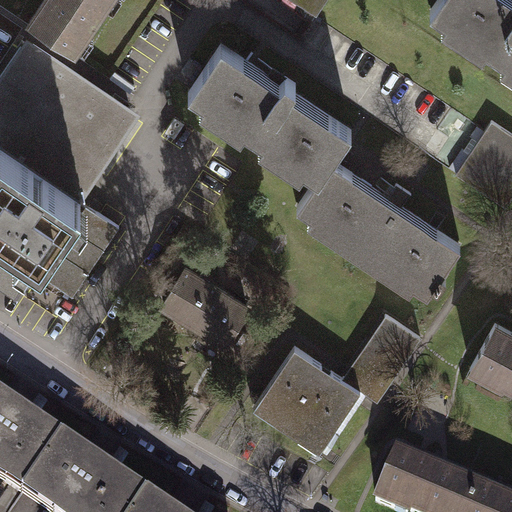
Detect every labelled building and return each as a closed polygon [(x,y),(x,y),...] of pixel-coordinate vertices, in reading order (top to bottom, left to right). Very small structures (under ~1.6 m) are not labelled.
[(45,0),(32,20),(45,29),(73,48),(105,0),(45,0)] [(295,0),(317,14),(326,0),(295,0)] [(440,0),(433,12),(511,63),(511,1),(510,0),(440,0)] [(61,66),(73,48),(45,29),(37,41),(27,34),(23,41),(33,47),(61,66)] [(357,118),(227,32),(189,90),(318,175),(296,208),(425,292),(431,282),(439,288),(446,277),(441,273),(460,243),(437,228),(433,234),(396,209),(408,190),(398,184),(386,203),(348,178),(353,170),(332,157),(357,118)] [(32,48),(33,47),(23,41),(0,75),(0,98),(33,49),(32,48)] [(0,145),(1,147),(68,191),(123,108),(61,66),(33,47),(32,48),(33,49),(0,98),(0,145)] [(137,117),(123,108),(68,191),(81,200),(137,117)] [(511,135),(487,119),(451,173),(501,206),(511,190),(511,135)] [(0,278),(19,291),(33,269),(41,258),(80,199),(68,191),(1,147),(0,145),(0,278)] [(41,258),(33,269),(73,296),(120,226),(80,199),(41,258)] [(244,305),(181,266),(159,302),(222,340),(244,305)] [(417,336),(382,312),(338,376),(357,388),(373,400),(417,336)] [(511,332),(495,323),(470,367),(500,384),(503,380),(511,384),(511,332)] [(338,376),(291,344),(253,401),(319,445),(357,388),(338,376)] [(0,474),(1,472),(26,488),(58,440),(50,435),(54,429),(0,393),(0,474)] [(66,446),(58,440),(26,488),(57,509),(54,511),(132,511),(143,497),(135,491),(138,486),(70,440),(66,446)] [(462,511),(473,488),(392,454),(374,497),(408,511),(462,511)] [(511,511),(511,504),(473,488),(462,511),(511,511)] [(143,497),(132,511),(176,511),(154,497),(151,502),(143,497)]
